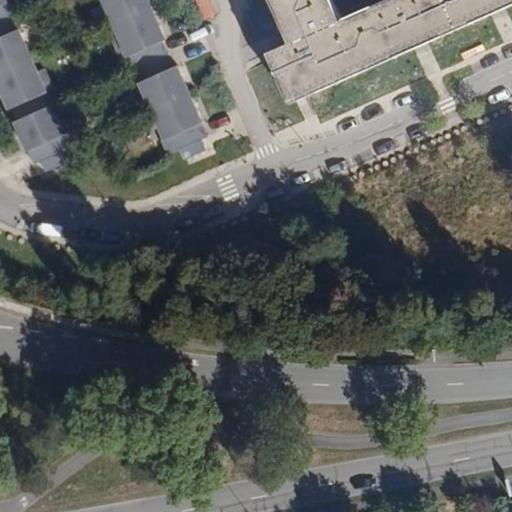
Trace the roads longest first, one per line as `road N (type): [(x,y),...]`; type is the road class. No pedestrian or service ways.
road 1 (secondary): [(511,378),(375,386),(42,349)]
road 2 (secondary): [(227,511),(511,457)]
road 3 (residential): [(276,171),(155,225),(0,204)]
road 4 (residential): [(276,171),(511,71)]
